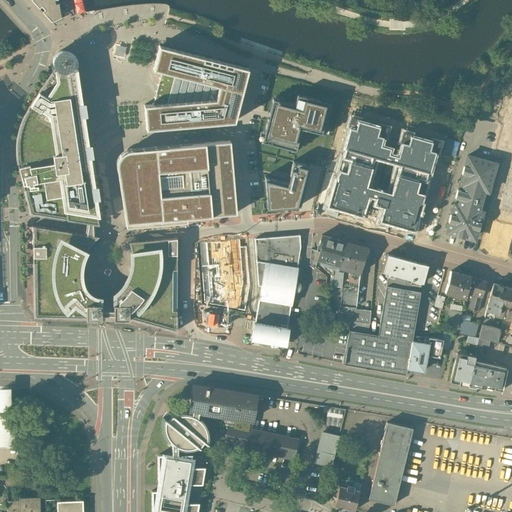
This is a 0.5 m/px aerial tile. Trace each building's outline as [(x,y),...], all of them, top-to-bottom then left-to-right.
[(35,0),(52,18),(53,18),(54,19),(55,19),(57,19),(57,18),(58,17),(58,16),(54,0),(35,0)] [(159,45),(153,69),(161,70),(152,104),(144,104),(146,129),(234,121),(248,68),(159,45)] [(87,222),(94,223),(98,224),(96,209),(90,172),(85,139),(80,101),(75,67),(72,67),(72,66),(73,65),(73,62),(74,60),(73,57),(72,55),(70,52),(67,51),(65,50),(62,50),(59,50),(57,51),(55,54),(53,57),(52,59),(52,62),(53,64),(54,67),(26,110),(23,115),(21,120),(19,125),(18,129),(17,133),(16,137),(16,142),(16,145),(16,150),(16,154),(16,157),(16,160),(17,164),(30,213),(87,222)] [(491,140),(511,144),(511,94),(503,92),(491,140)] [(273,98),(261,141),(296,150),(301,128),(321,133),(329,102),(297,94),(294,104),(273,98)] [(230,140),(130,149),(127,149),(124,150),(121,152),(119,155),(117,158),(117,161),(116,163),(116,167),(126,226),(187,221),(186,216),(228,213),(236,213),(230,140)] [(511,158),(511,144),(488,145),(488,159),(511,158)] [(496,163),(467,155),(459,184),(463,185),(461,191),(458,190),(456,197),(459,198),(458,204),(454,203),(446,232),(475,240),(483,211),(479,210),(484,190),(488,192),(496,163)] [(310,165),(293,161),(287,182),(265,176),(268,208),(300,206),(310,165)] [(511,222),(511,252),(510,263),(511,263),(511,212),(487,208),(485,217),(511,222)] [(94,223),(87,222),(85,229),(85,234),(95,235),(94,231),(94,223)] [(85,234),(32,225),(34,316),(85,317),(85,318),(101,318),(101,314),(113,314),(113,309),(107,308),(101,309),(101,303),(100,303),(100,298),(95,297),(93,296),(91,295),(90,294),(88,293),(87,291),(85,289),(84,288),(83,285),(82,283),(82,282),(81,279),(81,275),(80,273),(80,270),(81,268),(81,266),(81,263),(82,261),(83,258),(84,255),(85,252),(86,249),(88,247),(91,243),(95,239),(99,236),(95,235),(85,234)] [(299,235),(254,238),(258,286),(261,286),(265,262),(297,267),(300,247),(299,235)] [(345,242),(321,235),(318,245),(321,245),(317,259),(323,265),(325,262),(332,267),(330,284),(341,286),(343,268),(338,266),(345,242)] [(177,237),(128,241),(130,245),(130,248),(131,250),(131,253),(131,257),(131,261),(131,263),(131,266),(130,270),(129,273),(127,276),(125,280),(123,284),(120,288),(116,291),(114,293),(114,303),(113,303),(113,309),(113,314),(113,318),(128,318),(128,317),(176,331),(176,310),(176,297),(177,237)] [(367,248),(345,242),(338,266),(343,268),(359,272),(360,272),(367,248)] [(239,275),(238,247),(203,249),(203,261),(199,261),(200,277),(239,275)] [(427,264),(387,253),(382,271),(388,273),(421,282),(422,283),(427,264)] [(297,267),(265,262),(261,286),(259,299),(291,304),(293,292),(295,292),(298,291),(300,289),(300,287),(300,284),(299,282),(297,280),(295,279),(297,267)] [(359,272),(343,268),(341,286),(339,305),(355,307),(359,272)] [(470,277),(450,271),(445,292),(465,298),(466,293),(470,277)] [(421,282),(388,273),(378,335),(349,330),(343,364),(405,375),(407,367),(412,341),(414,329),(421,282)] [(485,281),(470,277),(466,293),(471,294),(481,297),(485,281)] [(511,288),(493,283),(484,315),(492,317),(494,312),(501,314),(504,303),(507,304),(511,288)] [(481,297),(471,294),(468,309),(477,311),(481,297)] [(291,304),(259,299),(255,322),(254,322),(251,339),(285,344),(288,328),(287,327),(291,304)] [(458,327),(462,305),(450,303),(447,325),(458,327)] [(355,307),(339,305),(338,320),(354,322),(355,307)] [(478,323),(460,320),(457,332),(475,335),(478,323)] [(500,329),(482,324),(479,337),(497,342),(500,329)] [(490,341),(479,338),(474,357),(473,360),(485,363),(490,341)] [(427,344),(412,341),(407,367),(423,370),(427,344)] [(467,355),(456,352),(450,377),(459,379),(459,383),(468,386),(468,384),(473,360),(474,357),(469,352),(467,355)] [(485,363),(473,360),(468,384),(485,388),(485,386),(502,390),(507,368),(485,363)] [(256,395),(193,385),(189,409),(192,410),(199,411),(235,417),(252,419),(253,419),(255,405),(256,395)] [(9,392),(0,391),(0,399),(8,399),(8,398),(9,398),(9,394),(9,392)] [(0,399),(0,444),(14,444),(14,443),(13,443),(13,419),(14,419),(14,412),(9,412),(9,398),(8,398),(8,399),(0,399)] [(325,407),(325,425),(342,426),(342,408),(325,407)] [(188,412),(183,412),(179,413),(176,413),(173,415),(170,413),(168,413),(172,416),(170,418),(168,421),(162,416),(160,417),(163,419),(162,424),(162,427),(163,429),(163,431),(164,433),(164,435),(165,436),(165,438),(167,440),(169,442),(172,445),(172,455),(157,455),(158,484),(160,484),(160,487),(159,491),(152,491),(151,511),(197,511),(199,503),(186,503),(186,490),(185,490),(186,484),(202,484),(205,467),(192,467),(192,454),(186,455),(186,453),(186,450),(189,450),(192,450),(195,449),(199,448),(201,450),(203,450),(199,447),(204,442),(209,446),(211,446),(208,444),(209,441),(209,439),(208,432),(208,430),(207,428),(206,426),(205,423),(203,421),(201,418),(198,416),(199,411),(192,410),(192,413),(188,412)] [(233,427),(228,426),(224,443),(293,458),(296,442),(251,432),(250,429),(252,419),(235,417),(233,427)] [(386,422),(368,498),(393,504),(411,428),(386,422)] [(339,436),(323,432),(321,440),(337,444),(339,436)] [(337,444),(321,440),(315,463),(315,464),(331,468),(337,444)] [(349,481),(340,479),(340,482),(335,481),(334,482),(333,489),(333,490),(334,491),(333,497),(336,498),(334,506),(354,510),(361,483),(354,482),(353,487),(348,486),(349,481)] [(80,511),(80,498),(58,499),(57,511),(80,511)] [(45,499),(7,500),(6,511),(39,511),(39,507),(45,507),(45,499)]
